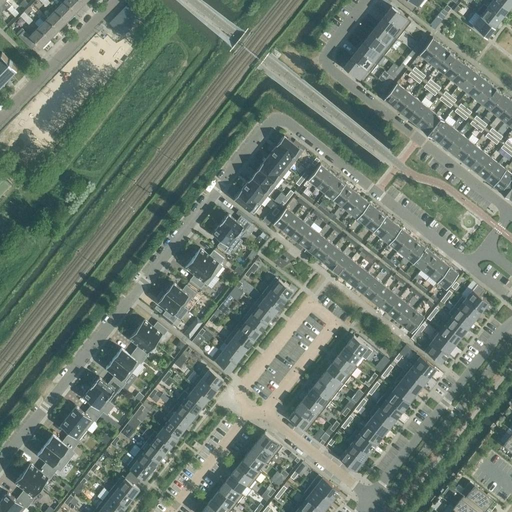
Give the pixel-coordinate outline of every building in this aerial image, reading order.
[(5,0),(0,0),(2,3),(6,7),(8,9),(8,8),(11,6),(5,0)] [(67,20),(74,13),(76,11),(64,0),(56,9),(67,20)] [(64,0),(76,11),(85,2),(82,0),(64,0)] [(146,11),(134,0),(131,0),(110,22),(123,35),(141,16),(150,25),(155,20),(146,11)] [(397,0),(412,11),(421,0),(400,0),(400,1),(398,0),(397,0)] [(492,0),(487,7),(501,18),(508,10),(495,0),(492,0)] [(511,0),(495,0),(508,10),(511,4),(511,0)] [(32,3),(24,12),(27,14),(35,6),(32,3)] [(480,15),(495,27),(501,18),(487,7),(484,4),(477,13),(480,15)] [(384,14),(404,30),(411,21),(391,6),(384,14)] [(59,29),(67,20),(56,9),(47,18),(59,29)] [(27,14),(24,12),(20,15),(25,20),(28,16),(27,14)] [(404,30),(384,14),(378,23),(397,38),(404,30)] [(480,15),(472,25),(487,37),(495,27),(480,15)] [(33,20),(28,16),(25,20),(29,24),(33,20)] [(50,38),(57,31),(59,29),(47,18),(39,27),(50,38)] [(397,38),(378,23),(371,31),(391,47),(397,38)] [(41,47),(50,38),(39,27),(30,36),(37,43),(41,47)] [(31,48),(32,48),(37,43),(30,36),(24,30),(18,35),(31,48)] [(391,47),(371,31),(364,40),(384,55),(391,47)] [(419,53),(428,60),(441,44),(433,37),(432,37),(419,53)] [(384,55),(364,40),(358,48),(377,64),(384,55)] [(428,60),(436,66),(449,50),(441,44),(428,60)] [(377,64),(358,48),(351,57),(370,72),(377,64)] [(436,66),(443,72),(456,56),(449,50),(436,66)] [(2,53),(0,54),(0,84),(3,82),(5,83),(7,78),(17,68),(17,67),(12,62),(10,60),(9,60),(2,52),(1,53),(2,53)] [(443,72),(451,79),(464,63),(456,56),(443,72)] [(351,57),(344,66),(363,81),(370,72),(351,57)] [(451,79),(459,85),(472,68),(464,63),(451,79)] [(459,85),(467,91),(479,75),(472,68),(459,85)] [(467,91),(474,97),(487,81),(479,75),(467,91)] [(474,97),(482,103),(495,87),(487,81),(474,97)] [(397,82),(384,98),(393,105),(405,89),(399,83),(397,82)] [(482,103),(489,109),(502,93),(495,87),(482,103)] [(413,95),(405,89),(393,105),(400,111),(413,95)] [(489,109),(497,115),(510,99),(502,93),(489,109)] [(413,95),(400,111),(408,117),(421,101),(413,95)] [(497,115),(505,121),(511,112),(511,100),(510,99),(497,115)] [(429,107),(421,101),(408,117),(416,123),(429,107)] [(429,107),(416,123),(423,129),(422,129),(423,130),(436,113),(429,107)] [(444,120),(436,113),(423,130),(431,136),(432,136),(444,120)] [(444,120),(432,136),(439,142),(452,125),(444,120)] [(460,132),(452,125),(439,142),(447,148),(460,132)] [(447,148),(454,154),(467,138),(460,132),(447,148)] [(293,142),(284,135),(277,144),(296,159),(304,150),(299,147),(293,142)] [(475,144),(467,138),(454,154),(462,160),(475,144)] [(289,168),(296,159),(277,144),(269,153),(289,168)] [(475,144),(462,160),(470,166),(483,150),(475,144)] [(491,156),(483,150),(470,166),(478,172),(491,156)] [(289,169),(289,168),(269,153),(262,162),(282,177),(279,174),(285,166),(289,169)] [(491,156),(478,172),(485,178),(498,162),(491,156)] [(255,171),(275,186),(282,177),(262,162),(255,171)] [(506,168),(498,162),(485,178),(493,185),(506,168)] [(320,163),(308,179),(317,186),(329,170),(320,163)] [(511,173),(506,168),(493,185),(500,190),(499,190),(500,191),(511,175),(511,173)] [(337,176),(329,170),(317,186),(324,192),(337,176)] [(268,195),(275,186),(255,171),(248,180),(268,195)] [(511,192),(511,175),(500,191),(508,197),(509,197),(511,192)] [(324,192),(333,198),(345,183),(337,176),(324,192)] [(248,180),(241,189),(261,204),(268,195),(248,180)] [(345,183),(333,198),(341,205),(353,189),(345,183)] [(261,204),(241,189),(234,198),(250,211),(257,202),(260,204),(261,204)] [(362,196),(353,189),(341,205),(349,211),(362,196)] [(349,211),(357,217),(369,202),(362,196),(349,211)] [(378,208),(369,202),(357,217),(365,224),(378,208)] [(274,222),(283,229),(295,213),(286,206),(274,222),(274,223),(274,222)] [(386,215),(378,208),(365,224),(373,230),(386,215)] [(227,213),(220,223),(242,240),(243,240),(239,237),(246,228),(247,229),(251,223),(241,215),(237,220),(227,213)] [(303,220),(295,213),(283,229),(291,235),(303,220)] [(386,215),(373,230),(381,236),(393,221),(386,215)] [(310,226),(303,220),(291,235),(298,241),(310,226)] [(401,227),(393,221),(381,236),(389,243),(401,227)] [(235,250),(242,240),(220,223),(219,223),(212,232),(221,240),(217,245),(228,253),(232,248),(235,250)] [(319,232),(310,226),(298,241),(307,248),(319,232)] [(410,234),(401,227),(389,243),(397,249),(410,234)] [(326,238),(319,232),(307,248),(314,254),(326,238)] [(417,240),(410,234),(397,249),(405,255),(417,240)] [(323,260),(335,245),(326,238),(314,254),(323,260)] [(405,255),(413,262),(426,246),(417,240),(405,255)] [(343,251),(335,245),(323,260),(331,267),(343,251)] [(426,246),(413,262),(421,268),(434,253),(426,247),(426,246)] [(192,257),(215,275),(223,265),(220,263),(224,258),(213,249),(209,254),(200,247),(192,257)] [(256,254),(257,253),(253,249),(246,257),(251,261),(256,254)] [(339,273),(351,258),(343,251),(331,267),(339,273)] [(442,259),(434,253),(421,268),(430,275),(442,259)] [(207,285),(215,275),(192,257),(192,258),(190,257),(185,264),(186,265),(185,267),(194,274),(190,279),(201,288),(205,283),(207,285)] [(359,264),(351,258),(339,273),(347,279),(359,264)] [(430,275),(437,281),(450,265),(449,265),(442,259),(430,275)] [(251,266),(248,269),(251,272),(253,273),(258,266),(254,262),(251,266)] [(355,286),(367,271),(359,264),(347,279),(355,286)] [(458,272),(450,265),(437,281),(446,288),(458,272)] [(244,270),(239,266),(235,271),(240,274),(244,270)] [(375,277),(367,271),(355,286),(363,292),(375,277)] [(275,276),(268,285),(286,299),(293,290),(279,279),(278,279),(275,276)] [(371,299),(384,284),(375,277),(363,292),(371,299)] [(166,290),(165,292),(188,309),(184,306),(191,297),(192,298),(197,292),(186,284),(182,289),(173,282),(172,283),(170,282),(165,289),(166,290)] [(462,295),(481,310),(485,306),(486,306),(487,304),(487,303),(488,302),(480,295),(485,289),(477,283),(466,298),(462,295)] [(391,290),(384,284),(371,299),(379,305),(391,290)] [(279,307),(286,299),(268,285),(262,294),(279,307)] [(233,288),(231,291),(235,295),(240,290),(235,286),(233,288)] [(387,312),(400,296),(391,290),(379,305),(387,312)] [(188,309),(165,292),(164,293),(163,292),(157,298),(159,300),(157,301),(167,309),(163,314),(173,322),(177,317),(180,319),(188,309)] [(262,294),(256,301),(273,315),(279,307),(262,294)] [(481,310),(462,295),(455,303),(475,319),(478,314),(479,314),(481,312),(480,312),(481,310)] [(407,302),(400,296),(387,312),(395,318),(407,302)] [(215,303),(207,297),(203,302),(211,309),(215,303)] [(273,315),(256,301),(249,310),(266,323),(273,315)] [(395,318),(403,324),(415,309),(407,302),(395,318)] [(474,319),(475,319),(455,303),(448,312),(468,327),(467,326),(474,318),(474,319)] [(415,309),(403,324),(411,331),(412,332),(424,316),(415,309)] [(249,310),(243,317),(261,331),(266,323),(249,310)] [(467,329),(468,327),(448,312),(452,315),(445,323),(461,336),(465,331),(466,331),(467,329)] [(254,339),(261,331),(243,317),(243,318),(246,320),(240,327),(237,325),(254,339)] [(144,318),(136,328),(155,343),(162,334),(163,335),(168,329),(157,320),(153,326),(144,318)] [(461,336),(445,323),(439,332),(455,344),(457,341),(456,340),(460,335),(461,336)] [(248,346),(254,339),(237,325),(231,332),(248,346)] [(155,343),(136,328),(129,338),(138,345),(134,350),(145,358),(149,353),(148,352),(155,343)] [(202,335),(209,340),(212,336),(205,331),(202,335)] [(204,337),(201,335),(198,332),(192,340),(198,345),(204,337)] [(231,332),(224,341),(242,355),(248,346),(231,332)] [(439,332),(432,340),(448,353),(452,348),(454,346),(453,346),(455,344),(439,332)] [(372,349),(354,335),(346,344),(361,355),(365,358),(372,349)] [(441,362),(448,353),(432,340),(425,349),(441,362)] [(219,348),(218,348),(236,362),(242,355),(224,341),(227,344),(222,350),(219,348)] [(361,355),(346,344),(340,352),(357,366),(358,366),(355,363),(361,355)] [(403,347),(399,352),(402,355),(403,356),(410,347),(406,344),(403,347)] [(141,363),(145,358),(134,350),(130,354),(121,347),(113,357),(132,372),(140,363),(141,363)] [(229,370),(236,362),(218,348),(212,356),(215,359),(229,370)] [(340,352),(333,361),(351,375),(357,366),(340,352)] [(417,352),(416,352),(410,361),(429,376),(433,371),(433,372),(435,370),(435,369),(436,367),(417,352)] [(182,353),(178,358),(183,362),(187,357),(182,353)] [(115,374),(111,379),(122,387),(126,382),(125,381),(132,372),(113,357),(106,367),(115,374)] [(174,362),(180,367),(183,362),(178,358),(174,362)] [(351,375),(333,361),(326,369),(344,383),(341,380),(347,373),(350,375),(351,375)] [(403,369),(423,385),(426,380),(427,380),(428,378),(429,376),(410,361),(409,361),(413,364),(407,372),(403,369)] [(199,374),(216,388),(224,379),(209,368),(202,376),(199,374)] [(338,391),(344,383),(326,369),(320,377),(338,391)] [(416,393),(420,388),(420,389),(422,387),(421,386),(423,385),(403,369),(396,378),(416,393)] [(199,374),(192,383),(210,397),(216,388),(199,374)] [(92,384),(91,386),(110,401),(117,392),(118,392),(122,387),(111,379),(108,383),(98,376),(97,378),(96,377),(90,383),(92,384)] [(320,377),(314,385),(331,399),(338,391),(320,377)] [(365,380),(364,382),(368,386),(370,384),(374,379),(371,377),(367,382),(365,380)] [(390,386),(389,386),(409,402),(409,401),(408,401),(415,393),(416,393),(396,378),(400,381),(394,389),(390,386)] [(192,383),(195,386),(189,394),(203,405),(210,397),(192,383)] [(325,407),(331,399),(314,385),(308,393),(325,407)] [(90,386),(90,387),(88,386),(83,393),(84,394),(83,396),(92,403),(88,407),(99,416),(103,411),(102,410),(110,401),(91,386),(90,386)] [(408,404),(408,403),(409,402),(389,386),(383,395),(402,410),(406,405),(407,406),(408,404)] [(139,392),(135,396),(140,400),(144,396),(139,392)] [(319,414),(325,407),(308,393),(302,401),(319,414)] [(196,414),(203,405),(189,394),(182,402),(196,414)] [(376,403),(396,419),(399,414),(400,414),(402,412),(401,412),(402,410),(383,395),(382,395),(386,398),(380,406),(376,403)] [(296,408),(313,422),(319,414),(302,401),(296,408)] [(173,407),(190,421),(196,414),(182,402),(176,409),(173,407)] [(396,419),(376,403),(369,412),(389,427),(392,424),(391,423),(395,418),(395,419),(396,419)] [(76,405),(68,415),(87,430),(94,420),(95,421),(99,416),(88,407),(85,412),(76,405)] [(184,429),(190,421),(173,407),(167,415),(184,429)] [(306,431),(313,422),(296,408),(288,417),(306,431)] [(103,411),(99,416),(112,426),(117,429),(121,424),(107,414),(103,411)] [(373,415),(366,423),(382,436),(386,431),(387,431),(388,429),(389,427),(369,412),(373,415)] [(60,424),(69,432),(66,436),(76,445),(80,440),(79,439),(87,430),(68,415),(60,424)] [(169,418),(163,426),(177,437),(184,429),(167,415),(166,415),(169,418)] [(382,436),(366,423),(360,431),(356,428),(376,444),(377,445),(381,440),(380,439),(382,436)] [(163,426),(157,433),(154,431),(172,445),(177,437),(163,426)] [(356,428),(349,437),(369,452),(376,444),(356,428)] [(165,453),(172,445),(154,431),(147,439),(165,453)] [(283,445),(265,431),(258,440),(275,454),(283,445)] [(320,442),(323,444),(330,435),(325,431),(320,437),(322,439),(320,442)] [(53,434),(45,443),(68,461),(75,451),(73,449),(76,445),(66,436),(62,441),(53,434)] [(105,434),(100,440),(105,444),(110,438),(105,434)] [(349,437),(353,440),(346,448),(362,461),(366,456),(368,454),(369,452),(349,437)] [(147,439),(141,448),(158,462),(165,453),(147,439)] [(258,440),(251,449),(268,463),(275,454),(258,440)] [(37,453),(46,460),(43,465),(53,473),(57,469),(60,471),(68,461),(45,443),(37,453)] [(141,448),(134,456),(151,470),(158,462),(141,448)] [(361,462),(362,461),(346,448),(339,457),(355,470),(359,465),(360,465),(361,463),(361,462)] [(268,463),(251,449),(244,458),(261,471),(262,471),(259,469),(265,461),(268,463)] [(297,462),(300,458),(291,452),(289,455),(297,462)] [(103,453),(98,459),(101,462),(106,455),(103,453)] [(130,468),(144,479),(151,470),(134,456),(127,465),(130,468)] [(255,479),(261,471),(244,458),(238,465),(255,479)] [(30,462),(22,472),(41,487),(48,478),(49,479),(53,473),(43,465),(39,470),(30,462)] [(238,465),(232,473),(249,487),(255,479),(238,465)] [(24,489),(20,494),(31,502),(35,497),(34,496),(41,487),(22,472),(15,482),(24,489)] [(249,487),(232,473),(226,480),(243,494),(240,491),(246,485),(249,487)] [(319,473),(311,484),(331,500),(340,490),(319,473)] [(115,484),(133,497),(140,488),(125,477),(122,475),(115,484)] [(237,502),(243,494),(226,480),(220,488),(237,502)] [(77,485),(73,490),(78,494),(84,485),(83,484),(80,482),(77,485)] [(115,484),(109,491),(127,505),(133,497),(115,484)] [(311,484),(303,493),(324,510),(329,503),(329,504),(331,502),(330,501),(331,500),(311,484)] [(474,485),(465,498),(482,511),(488,511),(484,509),(492,500),(474,485)] [(104,486),(98,495),(103,498),(109,489),(104,486)] [(214,495),(231,509),(237,502),(220,488),(214,495)] [(27,507),(31,502),(20,494),(16,498),(7,491),(0,500),(0,501),(13,511),(21,511),(26,507),(27,507)] [(120,511),(127,505),(109,491),(102,500),(118,511),(120,511)] [(304,494),(296,504),(306,511),(321,511),(324,510),(303,493),(303,494),(304,494)] [(219,511),(229,511),(231,509),(214,495),(208,503),(219,511)] [(482,511),(465,498),(456,509),(459,511),(482,511)] [(118,511),(102,500),(96,508),(100,511),(118,511)] [(13,511),(0,501),(0,511),(13,511)] [(219,511),(208,503),(200,511),(219,511)]
